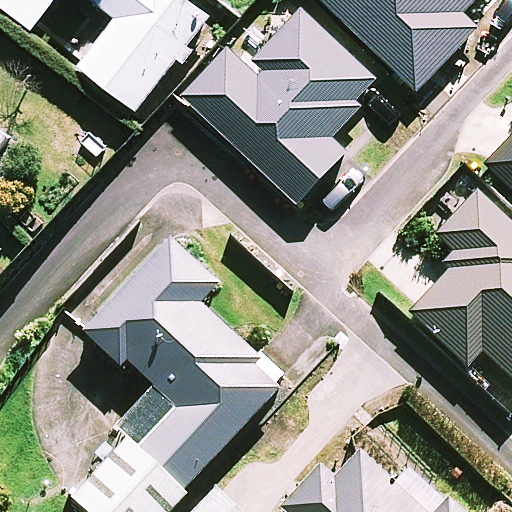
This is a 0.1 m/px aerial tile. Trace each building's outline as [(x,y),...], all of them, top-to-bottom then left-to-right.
[(58,0),(0,0),(0,4),(36,31),(58,0)] [(211,22),(183,0),(105,0),(126,16),(84,67),(139,112),(211,22)] [(480,0),(326,0),(420,93),(482,31),(466,15),(480,0)] [(350,154),(335,140),(366,107),(361,103),(382,81),(307,10),(252,68),(232,50),(187,98),(301,206),(350,154)] [(511,142),(489,167),(511,189),(511,142)] [(511,224),(464,180),(426,221),(466,259),(412,318),(469,371),(482,356),(511,384),(511,224)] [(219,289),(170,245),(83,340),(120,373),(126,367),(176,413),(139,454),(128,444),(72,505),(79,511),(171,511),(286,387),(200,309),(219,289)] [(394,489),(360,457),(335,485),(321,472),(283,511),(455,511),(411,471),(394,489)] [(234,511),(216,494),(199,511),(234,511)]
